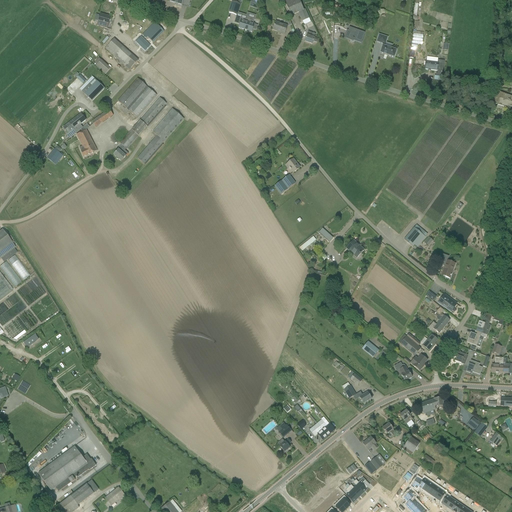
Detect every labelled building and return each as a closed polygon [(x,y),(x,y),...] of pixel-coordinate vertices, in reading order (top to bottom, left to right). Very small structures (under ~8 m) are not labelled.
[(283,0),(291,16),(298,13),(304,10),(299,0),(283,0)] [(229,13),(237,15),(240,5),(232,2),(229,13)] [(309,18),(307,13),(300,16),(302,22),(309,18)] [(97,26),(107,29),(110,17),(100,15),(97,26)] [(241,20),(239,28),(252,32),(253,29),(256,30),(257,26),(254,25),(254,24),(252,23),(254,19),(247,17),(246,21),(241,20)] [(147,38),(153,43),(164,32),(155,22),(142,35),(146,39),(147,38)] [(284,35),(288,26),(276,22),(273,30),(280,32),(279,33),(284,35)] [(319,28),(323,40),(330,37),(327,28),(330,27),(328,22),(324,23),(325,26),(319,28)] [(347,30),(344,38),(347,40),(348,40),(353,42),(354,41),(361,44),(365,33),(357,30),(356,34),(347,30)] [(308,32),(305,42),(312,45),(313,42),(317,43),(318,39),(315,38),(316,34),(312,33),(312,34),(308,32)] [(413,44),(423,44),(423,32),(413,32),(413,44)] [(394,58),(397,51),(385,47),(388,38),(379,35),(377,42),(383,44),(383,46),(380,53),(394,58)] [(141,37),(136,42),(145,51),(150,46),(141,37)] [(105,49),(126,67),(130,70),(138,61),(114,39),(105,49)] [(436,76),(442,77),(444,61),(438,60),(438,59),(427,58),(427,61),(425,61),(425,69),(437,71),(437,74),(436,74),(436,76)] [(101,60),(96,66),(105,75),(111,69),(101,60)] [(86,81),(80,76),(77,79),(83,84),(86,81)] [(92,87),(85,94),(92,101),(104,89),(97,82),(95,79),(89,84),(92,87)] [(137,118),(157,95),(138,79),(118,101),(137,118)] [(511,108),(511,107),(511,96),(496,91),(492,104),(497,105),(497,103),(511,108)] [(148,128),(166,107),(165,106),(166,104),(160,98),(120,143),(122,145),(119,148),(119,149),(114,155),(121,162),(128,154),(125,151),(126,149),(127,149),(147,127),(148,128)] [(162,144),(181,123),(184,119),(173,109),(153,132),(157,136),(137,159),(145,166),(163,145),(162,144)] [(96,128),(113,115),(109,110),(92,122),(96,128)] [(86,120),(81,114),(69,123),(74,130),(73,130),(76,134),(83,128),(80,125),(86,120)] [(68,134),(67,135),(69,139),(76,134),(73,130),(74,130),(69,123),(63,128),(68,134)] [(83,157),(97,151),(87,129),(77,134),(76,135),(82,147),(80,148),(83,157)] [(50,154),(57,160),(59,161),(63,156),(54,149),(50,154)] [(300,168),(293,159),(285,166),(288,169),(289,168),(293,174),(300,168)] [(281,195),(295,184),(289,176),(274,187),(281,195)] [(425,237),(414,228),(404,240),(413,247),(414,245),(417,247),(425,237)] [(0,251),(12,243),(2,230),(0,231),(0,251)] [(333,239),(322,230),(319,233),(329,243),(333,239)] [(302,252),(316,241),(313,237),(299,248),(302,252)] [(429,237),(424,242),(428,246),(433,241),(429,237)] [(356,259),(364,250),(353,241),(346,249),(356,259)] [(442,261),(441,265),(445,267),(442,276),(450,279),(451,276),(451,275),(455,263),(447,261),(449,256),(440,254),(438,260),(442,261)] [(16,255),(8,260),(22,281),(30,276),(16,255)] [(0,266),(15,287),(22,282),(7,261),(0,266)] [(0,273),(0,300),(13,291),(0,273)] [(437,297),(429,291),(426,296),(433,302),(437,297)] [(460,307),(444,296),(439,303),(451,312),(456,305),(459,307),(460,307)] [(428,329),(433,333),(435,330),(439,333),(450,321),(442,314),(444,311),(440,307),(436,312),(442,318),(439,321),(436,325),(433,322),(428,329)] [(491,326),(489,325),(492,316),(486,314),(483,323),(479,322),(475,331),(481,333),(487,335),(487,336),(491,326)] [(498,321),(497,324),(502,325),(504,320),(494,317),(493,320),(498,321)] [(481,333),(475,331),(474,335),(471,333),(467,343),(476,346),(480,337),(485,339),(487,335),(481,333)] [(26,343),(29,347),(39,340),(35,334),(23,343),(24,345),(26,343)] [(420,344),(413,338),(409,334),(406,337),(410,340),(417,346),(418,346),(420,344)] [(422,345),(429,351),(434,346),(433,345),(438,340),(431,335),(422,345)] [(420,349),(406,337),(400,344),(415,356),(420,349)] [(368,342),(362,349),(373,358),(379,350),(368,342)] [(466,359),(467,359),(468,356),(459,352),(455,351),(456,350),(457,347),(452,346),(450,352),(448,351),(447,355),(456,358),(455,362),(464,365),(466,359)] [(466,359),(464,365),(468,366),(466,372),(470,373),(471,374),(472,374),(472,373),(472,372),(480,375),(482,368),(479,367),(480,364),(470,361),(473,353),(469,352),(468,356),(467,359),(466,359)] [(408,360),(406,362),(409,365),(410,363),(413,365),(413,366),(420,371),(422,368),(422,367),(427,360),(421,355),(418,359),(415,358),(411,363),(408,360)] [(491,373),(499,373),(500,366),(499,366),(499,358),(495,358),(495,366),(492,365),(491,373)] [(499,373),(508,374),(509,367),(505,366),(506,359),(503,359),(503,358),(499,358),(499,366),(500,366),(499,373)] [(399,370),(405,381),(409,379),(409,380),(411,379),(411,378),(412,378),(409,371),(408,372),(406,367),(405,367),(405,366),(403,365),(402,365),(401,363),(394,367),(396,371),(399,370)] [(362,380),(355,374),(350,379),(358,385),(362,380)] [(351,386),(344,390),(349,399),(356,395),(351,386)] [(372,399),(368,392),(362,395),(360,392),(357,394),(363,404),(372,399)] [(434,400),(430,401),(433,410),(435,410),(434,407),(443,406),(442,398),(434,399),(434,400)] [(423,414),(433,410),(430,401),(420,404),(423,414)] [(407,424),(410,422),(413,420),(410,416),(406,411),(400,415),(404,421),(407,424)] [(327,437),(335,431),(329,424),(323,417),(321,419),(324,423),(319,427),(327,437)] [(473,418),(471,420),(478,426),(480,424),(473,418)] [(297,425),(301,430),(308,425),(304,420),(297,425)] [(417,424),(420,428),(422,430),(425,428),(420,421),(417,424)] [(482,423),(481,424),(479,427),(474,433),(480,437),(487,428),(482,423)] [(389,424),(382,429),(386,434),(390,432),(393,436),(397,434),(393,430),(393,429),(389,424)] [(283,438),(291,431),(287,426),(278,433),(283,438)] [(323,440),(327,437),(319,427),(312,433),(315,437),(318,435),(323,440)] [(497,447),(503,438),(496,433),(490,441),(496,446),(497,447)] [(376,445),(376,444),(371,437),(363,444),(368,451),(372,448),(374,450),(378,447),(376,445)] [(415,453),(420,443),(410,437),(404,448),(415,453)] [(288,445),(291,443),(288,439),(285,442),(283,440),(278,444),(284,452),(285,452),(288,451),(287,450),(290,448),(288,445)] [(89,471),(96,466),(93,461),(92,462),(87,455),(83,458),(75,447),(38,474),(51,491),(59,486),(62,490),(71,483),(72,483),(78,479),(77,478),(89,470),(89,471)] [(345,449),(335,456),(341,463),(347,459),(349,461),(352,458),(353,460),(357,458),(352,451),(348,453),(345,449)] [(421,462),(428,467),(433,460),(426,456),(421,462)] [(371,475),(383,466),(377,457),(364,467),(371,475)] [(314,471),(308,477),(316,487),(320,483),(322,486),(328,481),(320,473),(321,474),(319,476),(318,475),(314,471)] [(417,491),(419,487),(425,479),(422,482),(417,478),(411,487),(417,491)] [(352,480),(351,481),(353,483),(356,486),(363,493),(366,491),(365,490),(368,487),(364,484),(366,482),(363,479),(358,483),(356,480),(354,482),(352,480)] [(419,487),(424,491),(430,482),(425,479),(419,487)] [(87,484),(94,493),(99,490),(92,480),(87,484)] [(435,486),(430,482),(424,491),(429,494),(435,486)] [(54,511),(73,511),(79,508),(78,506),(94,493),(87,484),(53,510),(54,511)] [(300,484),(296,487),(296,488),(295,489),(294,488),(294,489),(290,492),(296,499),(304,492),(307,497),(313,492),(307,486),(304,489),(300,484)] [(347,485),(346,486),(348,488),(358,498),(363,493),(356,486),(354,489),(351,485),(349,487),(347,485)] [(346,486),(344,487),(346,490),(345,491),(349,494),(346,497),(353,504),(358,498),(348,488),(346,486)] [(429,494),(434,498),(440,490),(435,486),(429,494)] [(111,506),(124,495),(119,488),(105,498),(111,506)] [(446,493),(440,490),(434,498),(440,502),(446,493)] [(408,503),(415,495),(411,491),(403,498),(408,502),(408,503)] [(408,502),(405,505),(410,510),(417,503),(413,498),(416,496),(415,495),(408,503),(408,502)] [(341,499),(337,503),(346,511),(350,507),(346,503),(348,501),(344,496),(341,499)] [(440,505),(446,508),(452,500),(446,496),(440,505)] [(457,503),(452,500),(446,508),(451,511),(457,503)] [(177,511),(169,502),(165,505),(161,509),(164,511),(177,511)] [(333,507),(331,509),(334,511),(336,511),(338,511),(344,511),(346,511),(337,503),(333,507)] [(417,503),(410,510),(411,511),(416,511),(422,507),(417,503)] [(451,511),(458,511),(462,507),(457,503),(451,511)]
